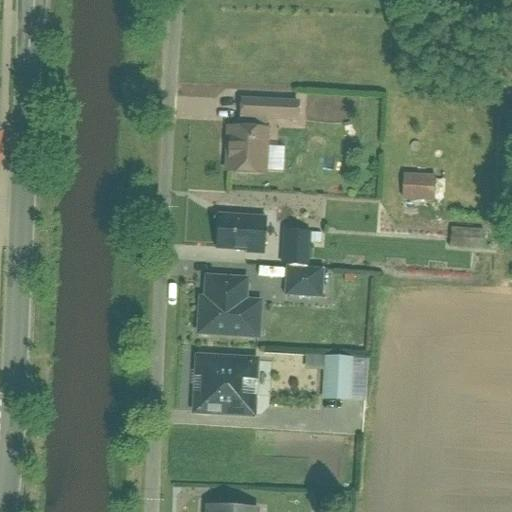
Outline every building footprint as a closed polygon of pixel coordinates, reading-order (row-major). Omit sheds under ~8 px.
[(247,99),(245,125),(277,126),(306,128),(308,103),(247,99)] [(234,124),(231,172),(274,174),(277,126),(245,125),(234,124)] [(438,203),(438,177),(406,176),(405,202),(438,203)] [(221,251),(270,254),(272,218),(223,215),(221,251)] [(292,266),(316,267),(318,232),(288,230),(286,266),(292,266)] [(454,230),(454,250),(485,251),(486,231),(454,230)] [(292,266),(290,295),(329,298),(331,268),(316,267),(292,266)] [(203,335),(266,338),(268,299),(253,299),(255,276),(212,274),(211,296),(205,296),(203,335)] [(196,413),(262,418),(266,357),(200,353),(196,413)] [(329,355),(326,399),(358,401),(360,357),(329,355)] [(325,371),(325,357),(308,357),(308,371),(325,371)]
